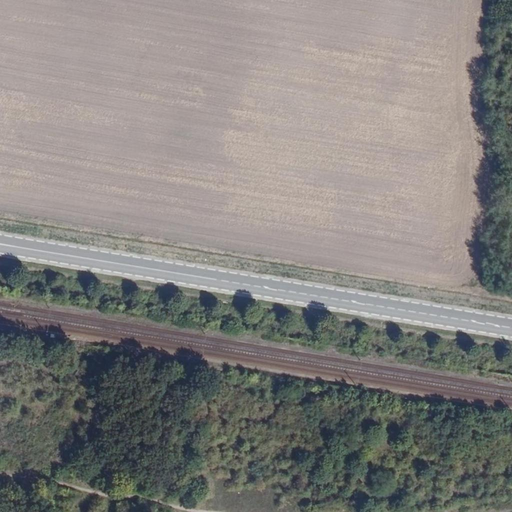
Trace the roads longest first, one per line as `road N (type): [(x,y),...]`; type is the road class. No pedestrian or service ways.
road 1 (secondary): [(511,327),(0,243)]
road 2 (track): [(183,511),(0,477)]
